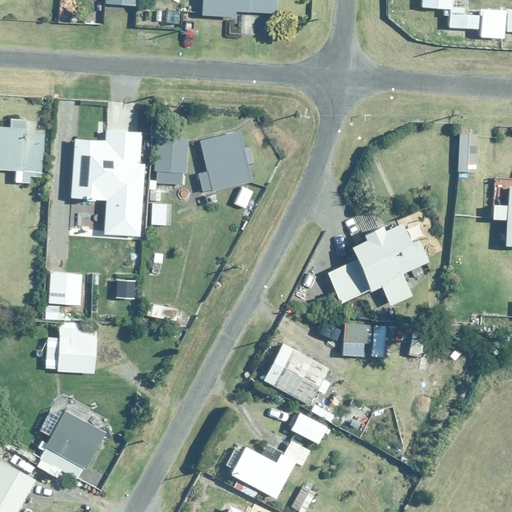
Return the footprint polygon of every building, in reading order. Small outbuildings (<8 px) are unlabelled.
[(200,0),(200,15),(234,16),(234,9),(276,11),(276,0),(200,0)] [(449,0),(418,0),(418,7),(440,7),(440,14),(446,14),(446,29),(477,30),(477,11),(464,10),(464,2),(450,2),(449,0)] [(7,125),(0,124),(0,167),(12,168),(12,182),(29,183),(29,174),(41,175),(43,118),(7,117),(7,125)] [(235,130),(197,141),(206,169),(194,173),(200,190),(208,187),(209,191),(249,179),(235,130)] [(477,134),(460,133),(458,172),(475,173),(477,134)] [(186,136),(155,134),(152,178),(146,177),(145,190),(155,191),(155,183),(183,184),(186,136)] [(135,158),(101,156),(100,161),(91,161),(90,176),(97,177),(96,188),(133,191),(135,158)] [(239,184),(230,202),(242,208),(251,190),(239,184)] [(511,185),(508,185),(506,204),(495,204),(494,220),(508,221),(506,246),(511,246),(511,185)] [(145,194),(120,194),(112,195),(112,209),(118,209),(119,224),(146,224),(145,194)] [(328,272),(342,301),(370,288),(371,291),(382,285),(392,306),(414,295),(404,275),(431,263),(419,239),(413,242),(404,222),(387,230),(384,225),(363,235),(366,240),(351,247),(357,258),(328,272)] [(33,356),(41,357),(43,357),(43,368),(55,368),(55,371),(93,371),(93,329),(81,329),(81,323),(55,322),(55,336),(44,335),(43,347),(33,346),(33,356)] [(388,328),(388,322),(341,323),(341,354),(361,354),(361,342),(369,342),(369,356),(389,356),(389,341),(403,341),(403,328),(388,328)] [(284,344),(264,381),(309,405),(329,369),(284,344)] [(238,378),(229,393),(243,400),(251,386),(238,378)] [(51,401),(35,428),(50,437),(35,463),(56,475),(61,468),(76,477),(103,433),(51,401)] [(327,428),(299,414),(291,430),(318,444),(327,428)] [(246,447),(231,475),(276,499),(296,462),(282,454),(277,463),(246,447)] [(0,458),(0,511),(33,511),(38,504),(22,495),(33,477),(0,458)] [(303,511),(314,493),(302,486),(291,506),(301,511),(303,511)]
